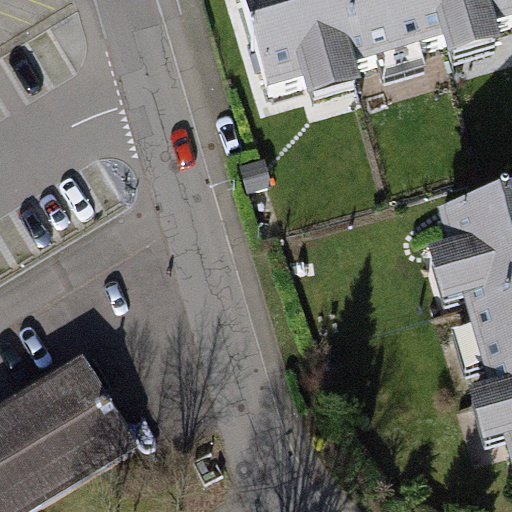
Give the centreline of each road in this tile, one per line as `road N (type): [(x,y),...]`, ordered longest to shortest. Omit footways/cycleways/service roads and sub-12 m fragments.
road 1 (residential): [(303,511),(263,438),(198,200)]
road 2 (residential): [(198,200),(0,315)]
road 3 (residential): [(198,200),(138,0)]
